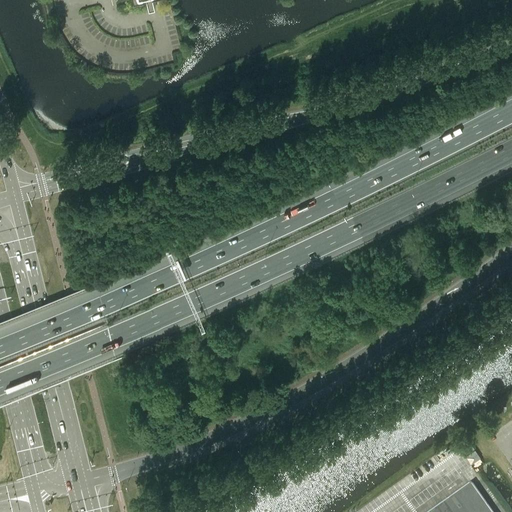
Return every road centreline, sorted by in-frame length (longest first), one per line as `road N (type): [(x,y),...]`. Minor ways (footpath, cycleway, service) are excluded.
road 1 (motorway): [(511,111),(219,255),(0,346)]
road 2 (motorway): [(0,383),(222,289),(511,150)]
road 3 (motorway): [(511,47),(346,108),(14,195)]
road 4 (motorway): [(85,481),(266,413),(511,253)]
road 5 (secondary): [(85,481),(14,195)]
road 6 (secondary): [(0,352),(33,493)]
